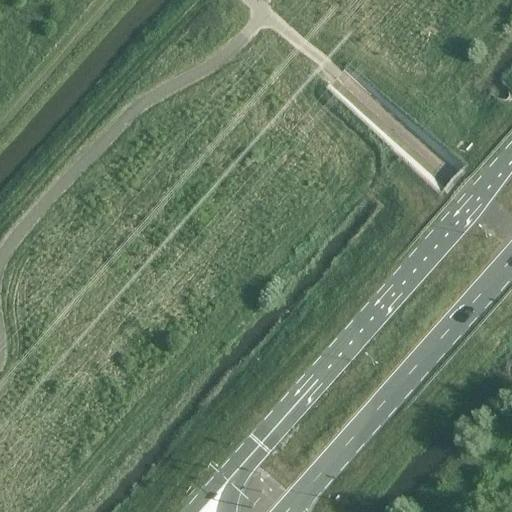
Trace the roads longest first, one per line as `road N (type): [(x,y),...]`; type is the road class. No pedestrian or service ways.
road 1 (primary): [(511,149),(192,510)]
road 2 (primary): [(289,511),(511,264)]
